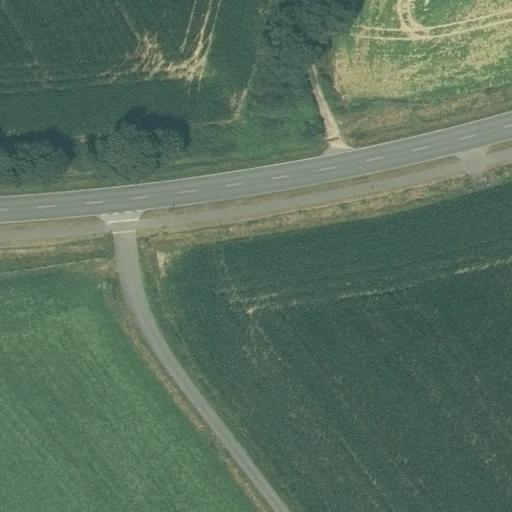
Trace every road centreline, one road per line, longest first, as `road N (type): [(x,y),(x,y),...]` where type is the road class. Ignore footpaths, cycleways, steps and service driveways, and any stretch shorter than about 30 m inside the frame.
road 1 (secondary): [(118,199),(337,165),(511,123)]
road 2 (unclassified): [(285,511),(162,352),(139,307),(118,199)]
road 3 (track): [(337,165),(308,64),(306,0)]
